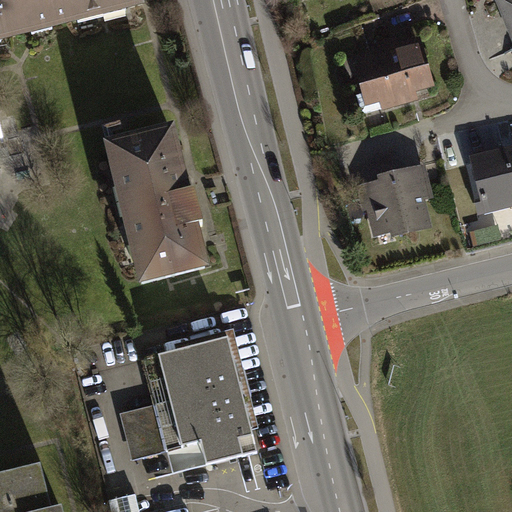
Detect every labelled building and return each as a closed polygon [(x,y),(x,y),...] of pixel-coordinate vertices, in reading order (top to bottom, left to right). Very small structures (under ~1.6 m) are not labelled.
[(0,0),(0,35),(140,0),(0,0)] [(511,0),(498,0),(511,38),(511,0)] [(415,41),(354,60),(369,107),(430,89),(415,41)] [(174,120),(103,137),(141,281),(211,264),(174,120)] [(511,155),(469,170),(483,211),(511,200),(511,155)] [(413,169),(366,181),(381,237),(428,225),(413,169)] [(228,339),(145,359),(158,404),(122,414),(128,437),(143,457),(204,442),(209,464),(258,454),(228,339)] [(51,511),(39,461),(0,470),(0,511),(51,511)] [(140,511),(137,494),(109,501),(111,511),(140,511)]
